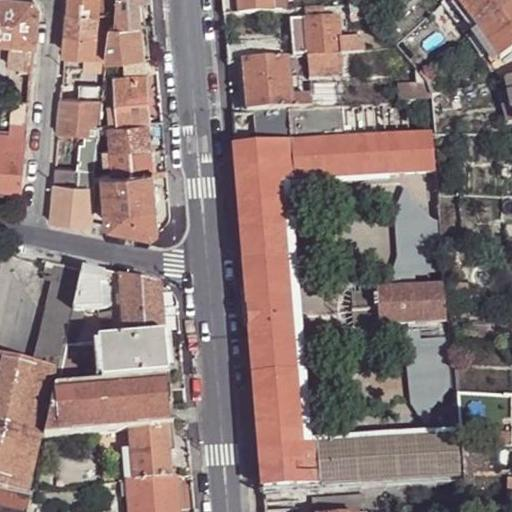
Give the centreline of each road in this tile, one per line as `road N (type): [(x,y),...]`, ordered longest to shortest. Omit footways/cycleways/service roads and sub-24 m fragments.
road 1 (residential): [(208,276),(188,0)]
road 2 (residential): [(51,0),(31,235)]
road 3 (residential): [(227,511),(208,276)]
road 4 (residential): [(208,276),(31,235)]
